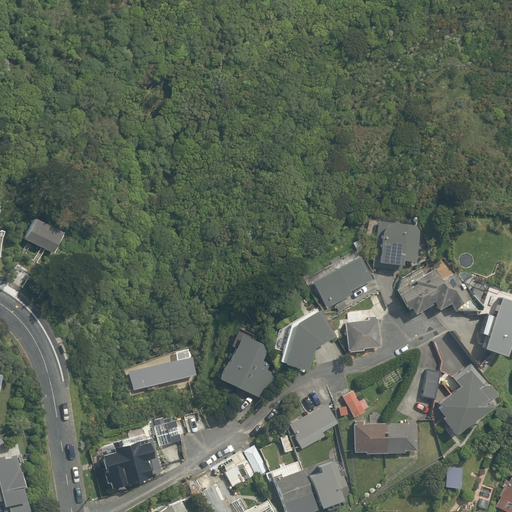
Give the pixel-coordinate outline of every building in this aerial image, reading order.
[(62,233),(35,220),(25,239),(52,253),(62,233)] [(406,263),(417,264),(422,229),(378,223),(372,265),(405,270),(406,263)] [(375,281),(363,258),(314,284),(327,308),(375,281)] [(410,312),(414,309),(420,316),(436,306),(442,313),(452,306),(455,310),(471,298),(455,276),(446,283),(437,272),(418,268),(402,277),(397,294),(410,312)] [(491,338),(488,350),(511,357),(511,355),(511,296),(499,293),(497,299),(503,300),(498,318),(490,316),(484,336),(491,338)] [(337,338),(319,309),(295,326),(282,363),(312,374),(317,348),(337,338)] [(347,323),(348,352),(380,351),(379,316),(366,316),(366,322),(347,323)] [(268,352),(241,341),(223,382),(265,400),(277,372),(262,365),(268,352)] [(487,385),(472,364),(454,378),(462,389),(437,407),(459,437),(496,408),(482,389),(487,385)] [(440,373),(427,370),(421,397),(435,399),(440,373)] [(356,389),(341,397),(353,418),(367,410),(356,389)] [(323,434),(339,425),(328,405),(291,425),(304,449),(325,437),(323,434)] [(417,423),(356,422),(356,454),(417,455),(417,423)] [(289,436),(281,439),(285,453),(293,450),(289,436)] [(158,459),(152,439),(120,450),(121,453),(100,460),(108,487),(113,485),(115,493),(159,479),(153,461),(158,459)] [(219,467),(230,488),(268,469),(255,445),(231,457),(233,460),(219,467)] [(0,508),(4,507),(4,511),(33,511),(20,459),(0,464),(0,508)] [(301,462),(269,475),(284,511),(320,511),(321,511),(307,477),(301,462)] [(318,473),(307,477),(321,511),(345,502),(340,490),(347,487),(337,462),(317,470),(318,473)] [(465,469),(448,467),(446,488),(462,490),(465,469)] [(234,502),(216,473),(206,480),(209,485),(203,489),(218,511),(234,502)] [(502,498),(497,507),(507,511),(511,511),(511,475),(506,488),(503,486),(499,496),(502,498)] [(188,511),(182,497),(150,511),(188,511)]
